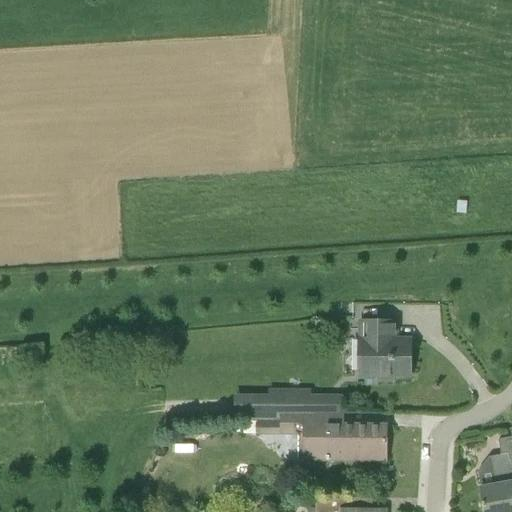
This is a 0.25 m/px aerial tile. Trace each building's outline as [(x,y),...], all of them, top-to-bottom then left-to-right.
[(359,356),(359,376),(378,376),(378,381),(394,381),(394,376),(411,376),(411,348),(411,338),(396,338),(396,321),(360,321),(360,340),(359,340),(359,356)] [(253,396),(253,419),(281,419),(281,414),(325,414),(325,397),(309,397),(309,391),(269,391),(269,396),(253,396)] [(281,419),(281,435),(294,435),(294,425),(302,425),(303,461),(332,460),(385,460),(386,426),(342,426),(342,415),(342,414),(341,414),(325,414),(281,414),(281,419)] [(511,511),(511,428),(510,429),(511,437),(498,440),(501,456),(490,458),(495,485),(481,488),(483,502),(483,503),(484,507),(485,511),(511,511)] [(315,499),(314,511),(384,511),(385,510),(367,510),(367,499),(315,499)]
